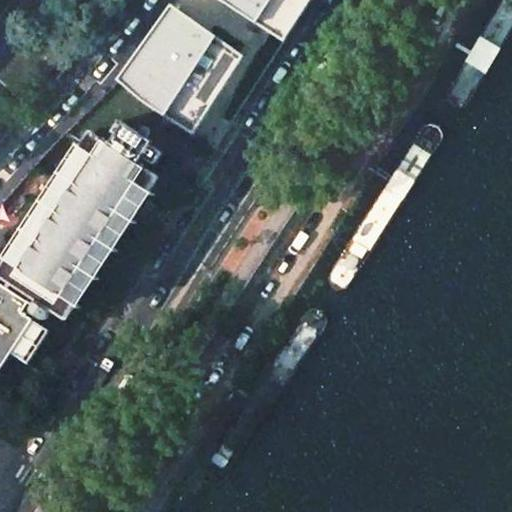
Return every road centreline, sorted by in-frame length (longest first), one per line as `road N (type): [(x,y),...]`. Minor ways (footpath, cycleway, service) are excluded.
road 1 (primary): [(19,511),(349,0)]
road 2 (residential): [(136,0),(0,161)]
